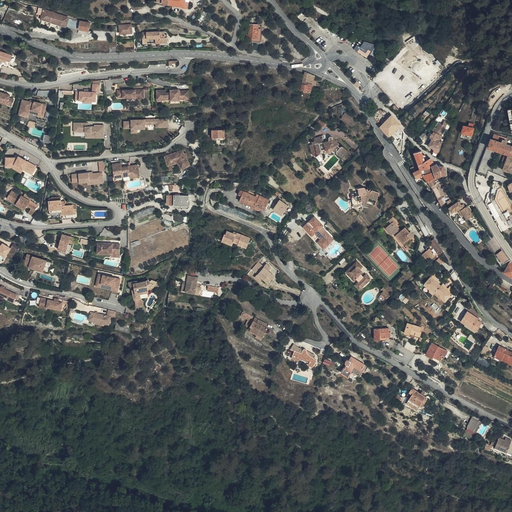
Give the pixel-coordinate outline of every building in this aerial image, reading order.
[(142,13),(141,6),(130,8),(131,14),(142,13)] [(68,20),(68,18),(68,17),(43,9),(42,15),(38,14),(37,17),(66,26),(68,20)] [(88,35),(91,23),(80,21),(77,33),(88,35)] [(132,33),(131,24),(115,26),(116,33),(120,33),(120,34),(132,33)] [(252,41),(260,42),(261,29),(259,28),(259,24),(249,24),(248,34),(246,34),(246,38),(253,38),(252,41)] [(168,42),(167,36),(165,36),(165,34),(165,31),(142,32),(142,39),(147,39),(147,43),(168,42)] [(360,46),(357,44),(354,48),(367,57),(375,45),(365,39),(360,46)] [(379,47),(375,45),(371,53),(375,56),(379,47)] [(0,50),(0,60),(4,61),(5,59),(10,61),(11,55),(0,50)] [(0,68),(1,69),(2,65),(7,67),(10,61),(5,59),(4,61),(0,60),(0,68)] [(305,72),(304,72),(300,90),(311,92),(312,85),(308,84),(310,73),(305,72)] [(139,88),(121,90),(122,91),(116,92),(117,98),(135,97),(135,95),(140,95),(139,88)] [(143,88),(139,88),(140,95),(135,95),(135,97),(134,99),(143,99),(143,88)] [(165,90),(156,90),(156,96),(161,96),(161,100),(170,99),(170,100),(179,100),(179,99),(184,99),(184,91),(179,91),(179,89),(170,90),(170,93),(165,93),(165,90)] [(10,95),(0,91),(0,101),(12,106),(14,99),(9,97),(10,95)] [(78,97),(78,100),(82,100),(82,102),(91,102),(91,100),(95,101),(95,92),(91,92),(75,91),(75,93),(74,97),(78,97)] [(161,96),(156,96),(156,101),(161,101),(161,102),(170,102),(170,103),(179,103),(179,102),(188,101),(188,91),(184,91),(184,99),(179,99),(179,100),(170,100),(170,99),(161,100),(161,96)] [(23,99),(19,114),(27,116),(29,108),(38,110),(37,114),(43,115),(46,104),(42,104),(43,103),(33,101),(33,102),(23,99)] [(392,106),(399,112),(402,109),(394,103),(392,106)] [(29,108),(27,116),(36,119),(37,114),(38,110),(29,108)] [(354,127),(358,121),(345,112),(341,119),(354,127)] [(401,131),(403,129),(402,128),(400,124),(391,115),(380,126),(389,136),(397,128),(401,131)] [(326,123),(321,118),(316,123),(320,128),(326,123)] [(165,119),(155,120),(155,124),(155,128),(166,128),(165,119)] [(147,124),(147,120),(131,120),(131,122),(123,122),(124,129),(130,129),(130,133),(136,132),(136,128),(144,128),(144,124),(147,124)] [(95,127),(90,126),(88,127),(87,125),(87,123),(86,122),(74,122),(74,132),(86,132),(86,135),(95,136),(95,137),(104,138),(104,125),(95,125),(95,127)] [(461,132),(472,135),(475,124),(469,123),(468,126),(463,125),(461,132)] [(212,139),(225,139),(225,129),(212,129),(212,139)] [(437,135),(436,134),(433,133),(432,134),(431,133),(430,135),(431,137),(430,138),(431,139),(429,145),(438,150),(441,143),(438,141),(439,139),(436,138),(437,135)] [(492,138),(500,141),(502,136),(494,133),(492,138)] [(309,145),(312,153),(326,150),(326,151),(328,152),(330,153),(332,151),(336,155),(337,154),(341,157),(347,151),(342,146),(340,148),(337,145),(338,144),(333,139),(333,138),(331,136),(330,136),(329,137),(329,138),(329,140),(324,141),(323,137),(314,139),(315,141),(314,141),(314,143),(312,144),(309,145)] [(501,142),(500,141),(492,138),(491,138),(488,147),(511,156),(511,146),(506,144),(507,140),(503,139),(501,142)] [(418,164),(425,160),(423,157),(425,156),(425,155),(423,155),(421,151),(414,152),(418,164)] [(182,152),(164,157),(167,167),(177,164),(179,167),(183,166),(184,169),(189,166),(182,152)] [(511,157),(508,156),(502,169),(511,172),(511,157)] [(34,172),(38,165),(23,158),(22,160),(20,160),(18,159),(17,158),(7,158),(7,167),(16,167),(17,164),(34,172)] [(431,164),(434,163),(430,158),(425,160),(418,164),(419,165),(418,165),(419,169),(431,164)] [(482,159),(478,171),(486,173),(490,161),(482,159)] [(446,173),(443,166),(442,165),(438,166),(436,162),(434,163),(431,164),(433,171),(435,177),(437,176),(440,175),(444,175),(445,175),(446,173)] [(113,164),(114,173),(115,181),(130,179),(130,177),(140,176),(139,165),(122,167),(122,163),(113,164)] [(16,167),(7,167),(7,169),(15,169),(24,173),(24,171),(35,177),(40,167),(38,165),(34,172),(17,164),(16,167)] [(433,171),(431,164),(419,169),(413,171),(416,177),(423,174),(424,174),(433,171)] [(433,178),(435,177),(433,171),(424,174),(423,174),(426,178),(431,185),(434,184),(431,179),(433,178)] [(103,172),(92,173),(89,174),(89,172),(79,173),(80,182),(80,183),(87,182),(93,182),(93,180),(103,179),(103,172)] [(262,179),(260,177),(253,183),(257,186),(262,179)] [(489,197),(507,228),(511,224),(511,204),(498,181),(494,180),(489,191),(492,192),(489,197)] [(434,184),(431,185),(438,198),(442,196),(436,183),(434,184)] [(369,198),(377,201),(379,195),(378,192),(371,189),(370,190),(369,190),(368,190),(368,188),(365,189),(365,187),(363,187),(357,188),(359,195),(351,196),(353,205),(361,203),(362,203),(361,200),(369,198)] [(359,195),(357,188),(350,189),(351,196),(359,195)] [(188,249),(189,249),(189,232),(189,221),(188,216),(169,212),(158,202),(156,196),(155,197),(152,191),(131,199),(134,207),(130,209),(132,272),(156,262),(167,258),(188,249)] [(259,197),(256,196),(244,191),(239,201),(259,209),(260,207),(265,209),(265,207),(272,211),(276,204),(269,200),(260,195),(259,197)] [(26,206),(29,202),(29,201),(21,195),(20,196),(15,193),(10,201),(23,210),(26,206)] [(168,195),(167,199),(174,199),(173,203),(188,204),(188,195),(168,195)] [(500,229),(501,231),(507,228),(489,197),(487,196),(484,204),(493,219),(500,229)] [(464,216),(466,219),(473,215),(467,205),(465,206),(464,203),(462,205),(459,200),(449,207),(452,212),(455,210),(456,211),(461,208),(461,209),(459,211),(462,217),(464,216)] [(36,207),(32,204),(29,208),(27,212),(31,215),(36,207)] [(73,205),(63,206),(63,213),(65,213),(65,214),(73,214),(73,212),(73,205)] [(62,213),(61,206),(52,206),(49,206),(49,214),(62,213)] [(62,213),(62,219),(74,219),(73,214),(65,214),(65,213),(63,213),(63,206),(61,206),(62,213)] [(313,216),(303,226),(312,236),(315,233),(321,239),(318,243),(322,247),(328,241),(324,236),(327,234),(321,227),(317,224),(319,222),(313,216)] [(394,233),(395,235),(401,230),(396,224),(397,223),(392,217),(388,220),(391,223),(386,228),(391,235),(394,233)] [(312,236),(303,226),(301,228),(322,250),(332,241),(327,234),(324,236),(328,241),(322,247),(318,243),(321,239),(315,233),(312,236)] [(403,243),(410,237),(411,239),(415,236),(411,231),(409,232),(405,227),(401,230),(395,235),(403,243)] [(236,234),(233,233),(227,231),(226,234),(224,233),(224,235),(221,244),(225,245),(226,246),(227,243),(232,245),(234,242),(238,244),(238,245),(246,248),(250,238),(237,233),(236,234)] [(72,242),(73,236),(62,233),(57,248),(66,251),(69,241),(72,242)] [(438,254),(443,250),(434,238),(431,240),(431,245),(438,254)] [(0,242),(0,253),(7,258),(9,256),(12,251),(13,249),(6,245),(5,246),(0,242)] [(112,250),(120,250),(121,242),(98,242),(98,252),(112,252),(112,250)] [(431,247),(422,252),(427,261),(436,256),(431,247)] [(502,249),(496,253),(502,262),(508,258),(502,249)] [(17,254),(12,251),(9,256),(14,259),(17,254)] [(54,263),(29,255),(27,262),(32,263),(31,267),(51,274),(54,263)] [(357,285),(362,290),(370,282),(366,277),(362,280),(360,277),(357,275),(359,273),(363,270),(355,262),(344,273),(348,278),(351,276),(355,281),(358,284),(357,285)] [(503,271),(511,277),(511,276),(511,265),(509,263),(503,271)] [(271,268),(266,264),(255,276),(259,280),(262,278),(268,283),(274,276),(268,271),(271,268)] [(121,279),(103,275),(102,280),(98,278),(96,286),(112,290),(118,291),(121,279)] [(198,277),(188,275),(187,282),(183,281),(182,286),(185,287),(185,291),(195,293),(196,289),(200,290),(201,284),(197,284),(198,277)] [(435,292),(441,285),(434,279),(431,276),(424,283),(430,289),(435,293),(435,292)] [(141,295),(153,284),(145,278),(143,280),(137,282),(137,280),(128,282),(129,286),(134,285),(135,289),(132,290),(134,299),(141,297),(141,295)] [(155,286),(153,284),(141,295),(141,297),(144,300),(150,295),(149,291),(155,286)] [(359,293),(362,290),(357,285),(354,288),(359,293)] [(452,294),(450,292),(441,285),(435,292),(446,301),(452,294)] [(0,286),(0,293),(4,296),(10,299),(9,300),(15,303),(19,295),(0,286)] [(458,298),(460,296),(452,290),(450,292),(452,294),(452,293),(458,298)] [(60,302),(55,301),(42,298),(41,304),(49,306),(49,307),(62,310),(64,303),(60,302)] [(117,311),(108,309),(106,315),(110,316),(115,317),(116,314),(117,311)] [(477,331),(482,322),(478,319),(479,318),(467,310),(460,321),(465,324),(465,323),(477,331)] [(106,315),(91,312),(89,320),(109,324),(110,316),(106,315)] [(262,339),(268,328),(262,325),(263,322),(258,319),(257,322),(253,320),(248,330),(257,334),(256,336),(262,339)] [(419,337),(421,331),(420,330),(421,327),(407,322),(404,333),(419,337)] [(374,339),(391,339),(391,332),(389,332),(389,328),(374,328),(374,339)] [(407,341),(404,347),(413,352),(417,346),(407,341)] [(303,349),(294,343),(290,348),(295,350),(301,353),(303,349)] [(443,355),(444,356),(447,351),(432,343),(426,354),(432,357),(433,356),(440,359),(443,355)] [(494,355),(511,363),(511,351),(499,345),(494,355)] [(304,349),(303,349),(301,353),(295,350),(292,358),(299,360),(300,357),(309,361),(308,365),(313,366),(316,361),(316,360),(313,357),(314,354),(305,349),(304,349)] [(346,359),(345,361),(346,363),(347,363),(342,372),(352,378),(355,373),(360,375),(364,369),(366,370),(368,366),(351,355),(350,358),(349,358),(347,358),(346,359)] [(324,362),(335,367),(336,363),(325,358),(324,362)] [(423,394),(421,393),(412,387),(409,392),(411,394),(406,402),(417,409),(420,404),(421,406),(424,401),(424,402),(427,397),(423,394)] [(473,415),(466,428),(476,433),(482,420),(473,415)] [(497,441),(495,447),(507,452),(511,442),(505,440),(499,437),(497,441)]
